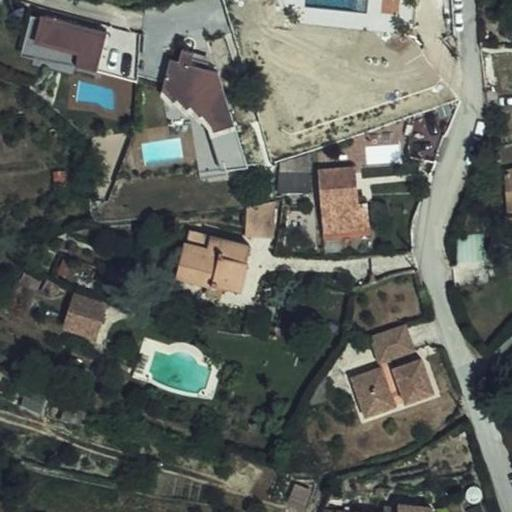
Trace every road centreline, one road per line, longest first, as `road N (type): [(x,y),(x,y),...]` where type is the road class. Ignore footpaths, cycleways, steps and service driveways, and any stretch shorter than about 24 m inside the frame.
road 1 (residential): [(465,377),(428,223),(475,91),(469,0)]
road 2 (residential): [(510,511),(465,377)]
